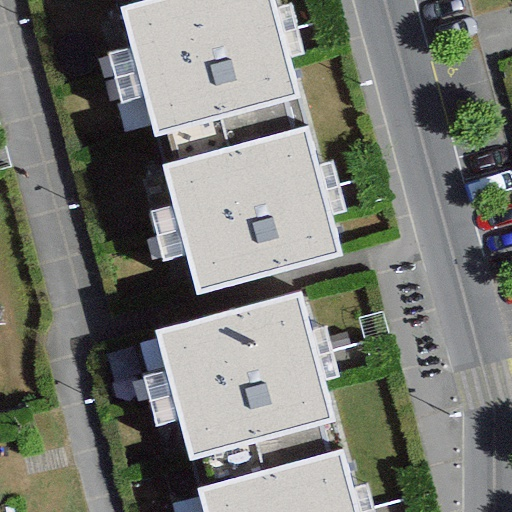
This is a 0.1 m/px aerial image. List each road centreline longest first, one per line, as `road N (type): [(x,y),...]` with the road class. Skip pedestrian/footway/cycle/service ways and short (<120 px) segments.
road 1 (residential): [(387,0),(482,383),(484,511)]
road 2 (secondary): [(0,224),(60,511)]
